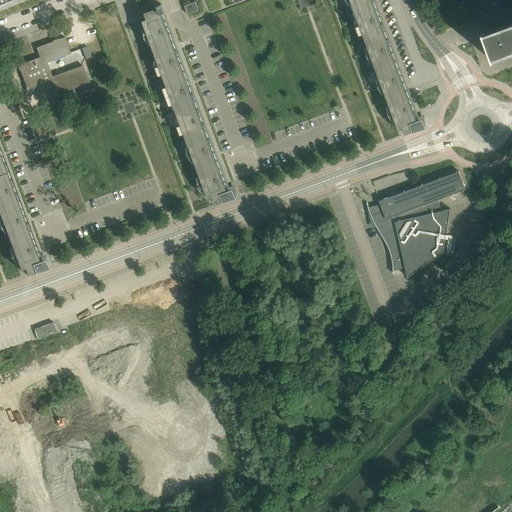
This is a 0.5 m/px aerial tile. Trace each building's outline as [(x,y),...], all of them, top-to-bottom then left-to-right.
[(419,117),(416,118),(372,0),(350,0),(398,130),(403,128),(405,134),(425,127),(425,119),(421,120),(419,117)] [(196,1),(195,1),(189,4),(185,5),(188,14),(199,10),(196,1)] [(165,13),(162,5),(158,6),(157,4),(152,6),(154,10),(145,13),(147,19),(143,21),(209,200),(214,199),(216,204),(236,197),(235,189),(230,191),(229,188),(227,189),(162,15),(162,14),(165,13)] [(511,25),(484,36),(483,34),(482,34),(492,61),(494,61),(493,58),(511,51),(511,25)] [(51,83),(57,98),(74,92),(72,88),(89,82),(83,66),(52,77),(47,62),(71,53),(65,38),(36,48),(40,59),(19,67),(28,91),(51,83)] [(20,270),(24,268),(26,275),(47,267),(46,260),(42,261),(41,257),(37,258),(0,157),(0,216),(5,229),(20,270)] [(393,271),(393,273),(394,273),(394,271),(406,268),(408,278),(426,264),(443,252),(447,231),(447,232),(451,209),(441,211),(439,199),(456,193),(466,189),(459,171),(379,201),(383,211),(372,214),(372,215),(371,215),(372,218),(374,221),(374,222),(376,225),(378,228),(380,232),(385,241),(386,243),(387,244),(388,246),(389,248),(390,250),(390,252),(391,254),(391,256),(392,258),(392,260),(393,262),(393,265),(393,268),(393,271)] [(481,177),(476,179),(480,190),(485,188),(481,177)] [(195,312),(184,315),(192,335),(202,331),(195,312)] [(184,315),(175,319),(182,338),(192,335),(184,315)] [(175,319),(165,322),(173,342),(182,338),(175,319)] [(55,321),(34,328),(37,338),(59,330),(55,321)] [(165,322),(156,326),(162,343),(163,346),(173,342),(165,322)] [(155,323),(145,326),(152,346),(162,343),(156,326),(155,323)] [(145,326),(136,330),(143,350),(152,346),(145,326)] [(136,330),(126,333),(133,353),(143,350),(136,330)] [(126,333),(116,337),(123,357),(133,353),(126,333)] [(99,343),(89,347),(96,367),(106,363),(99,343)] [(89,347),(79,351),(80,353),(86,370),(96,367),(89,347)] [(209,350),(189,357),(193,368),(213,361),(209,350)] [(80,353),(70,356),(78,376),(87,372),(86,370),(80,353)] [(70,356),(61,360),(68,379),(78,376),(70,356)] [(61,360),(51,363),(58,383),(68,379),(61,360)] [(213,361),(193,368),(197,378),(216,371),(213,361)] [(51,363),(42,367),(49,386),(58,383),(51,363)] [(42,367),(32,370),(39,388),(39,390),(49,386),(42,367)] [(31,368),(22,372),(29,391),(39,388),(32,370),(31,368)] [(216,371),(197,378),(200,388),(220,381),(216,371)] [(22,372),(12,375),(19,393),(19,395),(29,391),(22,372)] [(12,373),(2,377),(9,397),(19,393),(12,375),(12,373)] [(2,377),(0,377),(0,400),(9,397),(2,377)] [(220,381),(200,388),(204,399),(224,392),(220,381)] [(226,398),(207,405),(210,415),(230,408),(226,398)] [(230,408),(210,415),(214,425),(234,417),(230,408)] [(234,417),(214,425),(217,434),(237,427),(234,417)] [(237,427),(217,434),(221,444),(241,437),(237,427)] [(241,437),(221,444),(225,454),(244,447),(241,437)] [(253,460),(235,467),(243,490),(261,483),(253,460)] [(235,467),(217,474),(226,496),(243,490),(235,467)] [(217,474),(200,480),(208,503),(226,496),(217,474)] [(200,480),(182,487),(191,509),(208,503),(200,480)] [(182,487),(165,493),(171,511),(183,511),(191,509),(182,487)] [(171,511),(165,493),(147,500),(151,511),(171,511)] [(151,511),(147,500),(129,507),(131,511),(151,511)] [(7,501),(0,503),(0,511),(5,511),(11,510),(7,501)]
